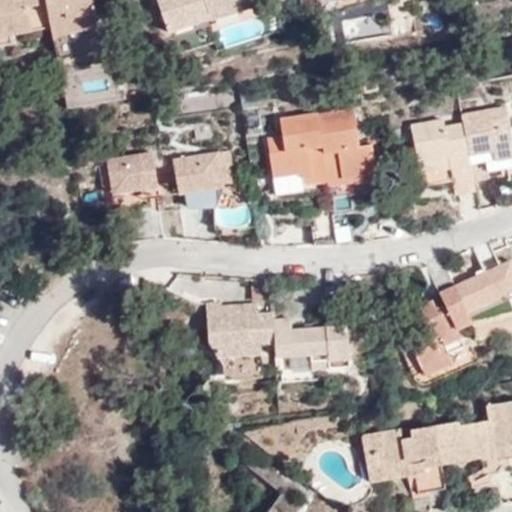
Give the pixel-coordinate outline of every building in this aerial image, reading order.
[(0,0),(0,31),(12,29),(13,39),(52,31),(45,0),(0,0)] [(92,0),(45,0),(52,31),(55,48),(100,39),(92,0)] [(202,0),(210,22),(243,13),(240,5),(256,0),(255,0),(202,0)] [(12,29),(0,31),(0,49),(10,48),(9,39),(13,39),(12,29)] [(73,69),(73,90),(109,91),(109,69),(73,69)] [(466,118),(468,126),(479,184),(494,182),(489,156),(497,154),(499,161),(511,159),(511,113),(511,110),(466,118)] [(332,170),(326,116),(325,113),(286,117),(290,149),(276,150),(278,175),(307,173),(332,170)] [(358,113),(326,116),(332,170),(334,179),(380,175),(377,148),(362,150),(358,113)] [(447,121),(422,125),(425,141),(419,142),(422,160),(453,156),(456,170),(460,195),(480,192),(479,184),(468,126),(449,128),(447,121)] [(425,141),(422,125),(415,126),(419,142),(425,141)] [(152,151),(108,157),(111,185),(102,185),(105,208),(152,207),(149,188),(147,172),(155,170),(152,151)] [(227,151),(218,152),(223,184),(226,184),(232,184),(227,151)] [(218,152),(173,160),(175,171),(183,170),(186,192),(188,207),(226,207),(226,184),(223,184),(218,152)] [(453,156),(422,160),(425,175),(456,170),(453,156)] [(155,170),(147,172),(149,188),(157,186),(155,170)] [(186,192),(183,170),(175,171),(178,193),(186,192)] [(334,179),(332,170),(307,173),(308,183),(334,179)] [(381,182),(380,175),(334,179),(334,188),(381,182)] [(319,245),(342,245),(338,214),(338,210),(316,212),(319,245)] [(342,245),(357,245),(354,214),(338,214),(342,245)] [(437,307),(413,318),(420,335),(412,339),(430,379),(458,365),(455,357),(469,350),(462,332),(477,326),(462,291),(446,298),(451,308),(440,312),(437,307)] [(238,365),(264,364),(263,345),(279,344),(278,358),(316,358),(316,368),(351,368),(350,327),(294,329),(293,319),(275,319),(275,313),(259,313),(259,303),(209,306),(210,343),(219,356),(237,355),(238,365)] [(226,366),(238,365),(237,355),(219,356),(226,366)] [(264,374),(264,364),(238,365),(239,375),(264,374)] [(460,424),(438,427),(443,465),(483,461),(485,477),(511,474),(511,459),(510,446),(511,445),(511,405),(489,407),(491,424),(461,429),(460,424)] [(443,465),(438,427),(410,430),(411,439),(399,439),(397,429),(366,434),(368,453),(379,452),(381,470),(409,467),(407,450),(422,447),(425,474),(417,474),(419,494),(446,492),(443,465)] [(379,452),(368,453),(372,480),(417,474),(425,474),(422,447),(407,450),(409,467),(381,470),(379,452)] [(264,511),(299,511),(306,499),(280,485),(264,511)]
